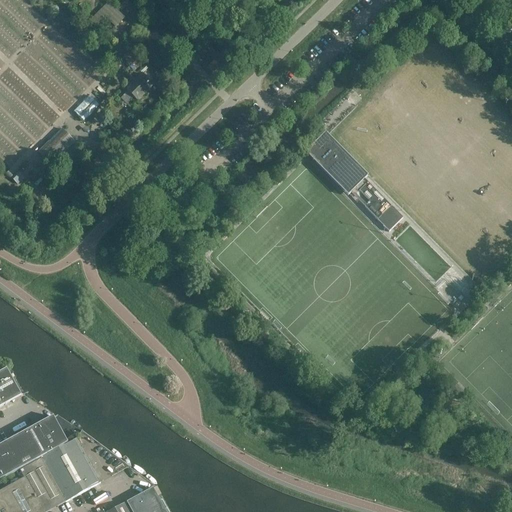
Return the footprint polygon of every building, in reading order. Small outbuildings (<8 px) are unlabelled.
[(124,18),(108,3),(91,21),(98,28),(107,19),(115,27),(124,18)] [(130,67),(139,58),(135,54),(126,63),(130,67)] [(215,71),(219,68),(216,65),(215,64),(214,63),(208,68),(211,72),(213,73),(215,71)] [(137,101),(153,85),(142,74),(137,80),(132,75),(126,82),(130,86),(126,90),(137,101)] [(496,101),(488,93),(486,95),(494,103),(496,101)] [(83,122),(99,106),(89,96),(74,112),(83,122)] [(55,157),(73,141),(62,130),(38,153),(51,166),(58,159),(55,157)] [(350,194),(365,180),(336,150),(329,143),(314,157),(322,164),(343,186),(350,194)] [(16,183),(22,178),(17,173),(12,179),(16,183)] [(368,183),(365,180),(350,194),(354,197),(368,183)] [(368,183),(354,197),(389,232),(403,218),(368,183)] [(21,396),(7,370),(0,373),(0,393),(6,405),(23,396),(22,396),(21,396)] [(68,445),(54,418),(53,417),(46,421),(38,426),(53,453),(68,445)] [(53,453),(38,426),(22,434),(37,462),(41,460),(53,453)] [(37,462),(22,434),(7,443),(22,470),(37,462)] [(100,484),(86,457),(76,440),(68,445),(53,453),(41,460),(65,503),(65,504),(100,484)] [(22,470),(7,443),(0,446),(0,467),(6,479),(20,471),(22,470)] [(49,511),(65,503),(41,460),(37,462),(22,470),(20,471),(24,479),(42,511),(49,511)] [(42,511),(24,479),(0,491),(0,511),(42,511)] [(165,511),(153,489),(127,503),(131,511),(165,511)]
